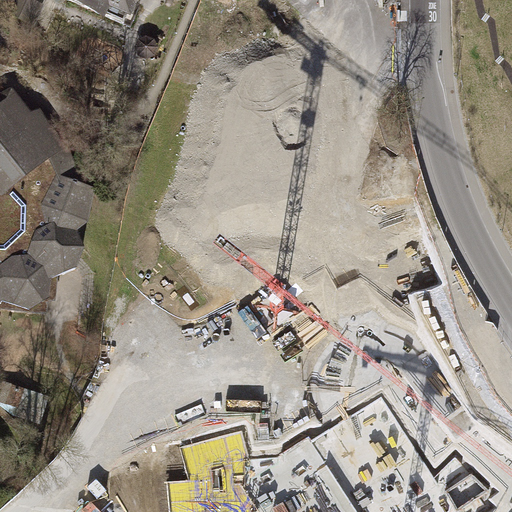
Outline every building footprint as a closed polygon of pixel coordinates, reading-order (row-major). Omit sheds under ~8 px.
[(34,3),(28,0),(19,0),(13,16),(26,21),(34,3)] [(68,0),(124,25),(134,0),(68,0)] [(153,41),(146,39),(140,42),(137,48),(141,55),(147,58),(153,55),(156,47),(153,41)] [(50,129),(48,130),(46,126),(36,128),(36,123),(16,98),(4,108),(0,103),(0,189),(2,193),(0,197),(0,308),(46,314),(50,281),(76,269),(83,250),(76,235),(80,234),(83,225),(85,224),(92,190),(81,187),(65,147),(62,148),(50,129)] [(49,400),(12,387),(6,404),(19,408),(16,416),(40,424),(49,400)] [(0,450),(0,479),(12,473),(0,450)] [(202,511),(173,461),(120,491),(132,511),(202,511)]
